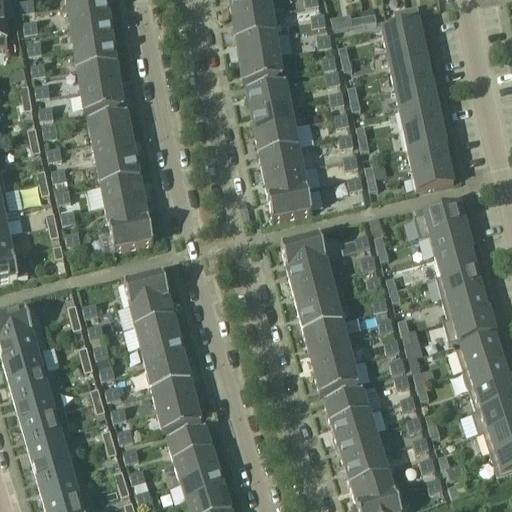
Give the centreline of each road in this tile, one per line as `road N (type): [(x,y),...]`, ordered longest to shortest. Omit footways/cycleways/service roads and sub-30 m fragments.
road 1 (residential): [(318,511),(239,244),(189,0)]
road 2 (residential): [(141,0),(190,254),(265,511)]
road 3 (residential): [(466,0),(511,217)]
